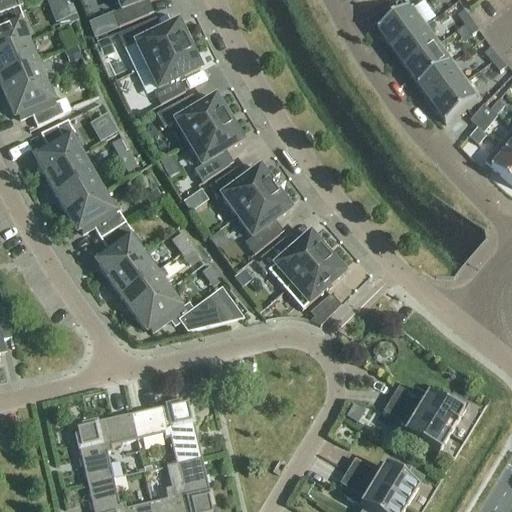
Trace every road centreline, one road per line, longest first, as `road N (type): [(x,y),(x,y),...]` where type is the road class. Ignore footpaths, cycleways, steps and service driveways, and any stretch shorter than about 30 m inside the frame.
road 1 (residential): [(213,0),(257,88),(328,194),(458,325)]
road 2 (residential): [(271,511),(332,411),(335,378),(319,349),(302,341),(261,343),(112,377)]
road 3 (residential): [(329,0),(415,135),(511,232)]
road 4 (residential): [(0,178),(104,347),(112,377)]
